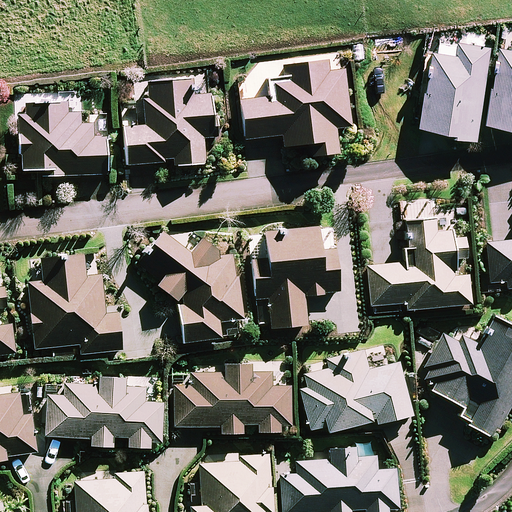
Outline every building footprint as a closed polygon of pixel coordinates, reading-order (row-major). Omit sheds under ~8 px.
[(477,132),(490,44),(461,40),(460,52),(435,49),(429,88),(426,87),(421,124),(477,132)] [(511,126),(511,49),(501,48),(496,86),(492,86),(487,122),(511,126)] [(326,73),(324,59),(283,64),(287,96),(241,102),(246,141),(284,137),(286,146),(307,143),(309,155),(336,152),(333,129),(348,127),(341,71),(326,73)] [(127,128),(129,165),(162,162),(161,157),(173,156),(173,165),(202,163),(201,137),(213,136),(211,96),(191,97),(190,82),(148,85),(149,98),(145,98),(147,127),(127,128)] [(20,115),(21,169),(43,169),(43,175),(107,173),(106,138),(91,138),(91,123),(80,124),(80,114),(69,114),(69,104),(27,105),(27,115),(20,115)] [(367,268),(371,305),(407,302),(408,310),(468,304),(465,276),(453,278),(451,259),(463,258),(461,239),(451,240),(450,232),(436,233),(434,220),(405,223),(410,263),(367,268)] [(267,258),(251,260),(255,298),(269,297),(273,328),(305,325),(302,295),(338,291),(333,252),(319,254),(316,229),(264,235),(267,258)] [(158,285),(178,302),(182,342),(218,338),(216,320),(240,317),(236,276),(233,277),(230,256),(218,257),(199,241),(190,254),(162,233),(139,263),(163,280),(158,285)] [(511,241),(488,244),(492,281),(506,280),(507,289),(511,288),(511,241)] [(83,341),(85,353),(123,348),(119,314),(105,315),(101,278),(88,279),(85,256),(42,261),(45,281),(28,282),(36,346),(83,341)] [(0,354),(15,352),(11,326),(0,327),(0,309),(8,308),(5,288),(0,288),(0,354)] [(456,417),(493,437),(511,401),(511,341),(511,340),(511,328),(491,317),(476,345),(460,336),(456,344),(442,336),(426,366),(432,369),(424,385),(462,406),(456,417)] [(300,390),(309,427),(324,423),(326,432),(374,420),(375,423),(409,415),(396,364),(367,371),(362,352),(327,361),(329,369),(304,375),(307,389),(300,390)] [(190,384),(171,385),(172,425),(219,425),(219,432),(240,431),(240,424),(256,424),(257,430),(279,430),(279,424),(290,424),(289,383),(270,383),(270,373),(247,373),(247,362),(224,362),(224,373),(190,374),(190,384)] [(66,396),(47,395),(45,435),(92,438),(91,445),(112,446),(113,439),(129,440),(129,446),(151,447),(151,442),(162,442),(165,402),(146,401),(146,390),(123,389),(124,377),(101,376),(100,387),(67,385),(66,396)] [(0,459),(6,458),(5,455),(37,451),(32,416),(22,417),(19,391),(0,394),(0,459)] [(283,476),(284,511),(389,511),(397,511),(395,471),(373,472),(373,460),(354,460),(353,447),(328,448),(329,461),(298,463),(299,475),(283,476)] [(192,507),(192,511),(272,511),(269,455),(243,457),(243,463),(201,466),(204,506),(192,507)] [(145,511),(143,472),(117,474),(117,480),(75,483),(77,511),(145,511)]
